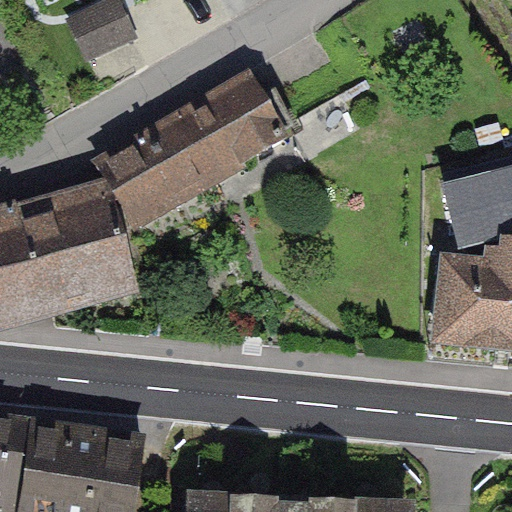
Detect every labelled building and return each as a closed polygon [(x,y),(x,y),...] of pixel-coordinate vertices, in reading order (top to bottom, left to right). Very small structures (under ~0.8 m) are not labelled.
[(135,39),(117,3),(73,25),(90,61),(135,39)] [(252,82),(102,167),(136,227),(287,142),(283,134),(293,127),(276,97),(264,103),(252,82)] [(511,162),(448,179),(462,249),(511,236),(511,162)] [(21,208),(0,213),(0,331),(141,295),(115,197),(24,220),(21,208)] [(447,265),(439,344),(466,347),(511,351),(511,246),(507,246),(506,258),(490,256),(489,269),(447,265)] [(8,511),(19,429),(0,426),(0,511),(8,511)] [(143,449),(34,433),(22,511),(156,511),(159,494),(137,491),(143,449)]
